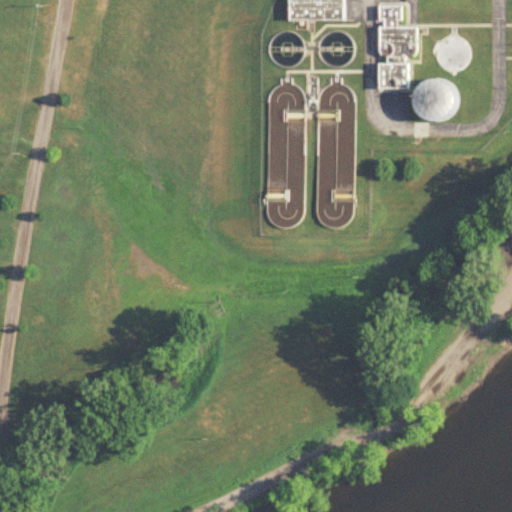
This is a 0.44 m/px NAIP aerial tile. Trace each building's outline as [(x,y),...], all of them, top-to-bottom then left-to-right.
[(293,0),(294,21),(349,21),(348,0),(293,0)] [(413,91),(414,61),(420,61),(420,28),(403,27),(404,5),(384,5),(383,61),(384,61),(383,90),(413,91)] [(303,66),(303,33),(275,33),(275,66),(303,66)] [(461,36),(438,45),(449,73),(472,65),(461,36)] [(434,120),(456,120),(456,81),(434,81),(434,120)]
